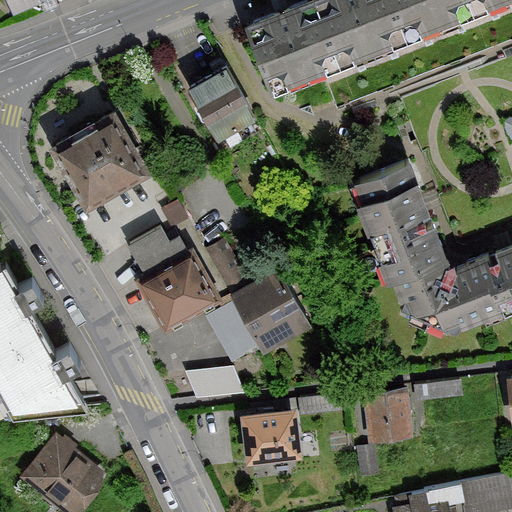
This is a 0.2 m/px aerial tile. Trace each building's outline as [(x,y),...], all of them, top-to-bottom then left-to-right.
[(343,0),(298,0),(245,21),(271,86),(363,50),(343,0)] [(448,0),(343,0),(363,50),(454,15),(448,0)] [(448,0),(454,15),(492,0),(448,0)] [(225,63),(188,84),(217,135),(254,114),(225,63)] [(114,105),(49,142),(84,205),(150,168),(114,105)] [(371,225),(382,254),(440,232),(410,155),(353,176),(361,196),(357,198),(367,226),(371,225)] [(144,269),(134,274),(164,328),(222,297),(192,243),(186,247),(177,232),(168,237),(160,223),(128,241),(144,269)] [(461,322),(493,310),(472,255),(448,264),(443,252),(447,251),(440,232),(382,254),(378,255),(386,275),(391,273),(402,302),(444,323),(459,317),(461,322)] [(222,234),(203,245),(263,350),(309,323),(271,258),(245,273),(222,234)] [(511,302),(511,239),(472,255),(493,310),(511,302)] [(3,259),(0,260),(0,345),(40,323),(29,302),(42,295),(32,277),(18,284),(3,259)] [(232,355),(256,343),(231,296),(208,308),(232,355)] [(55,349),(40,323),(0,345),(0,402),(80,395),(66,370),(80,362),(68,342),(55,349)] [(232,363),(182,368),(194,391),(241,385),(232,363)] [(460,377),(414,380),(415,396),(461,393),(460,377)] [(406,383),(362,388),(368,438),(412,433),(406,383)] [(339,392),(299,395),(300,411),(341,408),(339,392)] [(295,404),(239,410),(245,458),(300,452),(295,404)] [(74,511),(107,471),(56,430),(21,474),(70,511),(74,511)] [(364,443),(356,444),(360,473),(378,470),(374,441),(364,443)] [(511,497),(506,470),(443,483),(449,511),(468,511),(511,502),(511,497)] [(449,511),(443,483),(395,494),(397,502),(392,503),(393,511),(449,511)]
